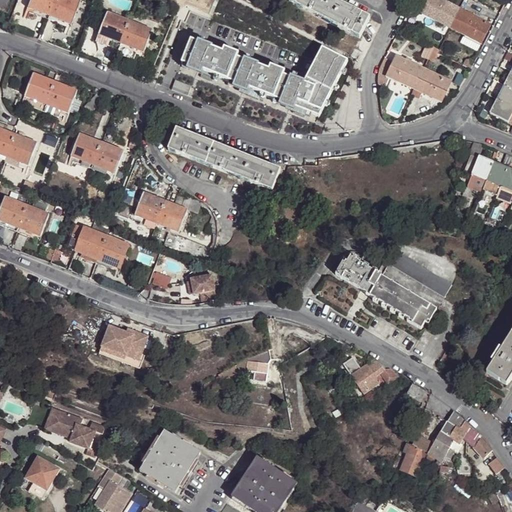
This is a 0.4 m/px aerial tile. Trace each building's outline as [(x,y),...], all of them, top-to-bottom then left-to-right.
[(49,17),(55,0),(30,0),(28,8),(49,17)] [(80,2),(75,0),(55,0),(49,17),(71,25),(80,2)] [(282,0),(361,39),(371,19),(346,7),(332,0),(282,0)] [(441,0),(425,0),(419,12),(481,44),(491,25),(488,24),(481,20),(480,19),(474,17),(460,9),(441,0)] [(48,21),(49,17),(28,8),(24,16),(28,17),(29,13),(48,21)] [(484,14),(478,11),(475,17),(480,19),(481,20),(484,14)] [(122,44),(131,21),(109,13),(100,36),(122,44)] [(71,25),(49,17),(48,21),(66,27),(65,32),(69,33),(71,25)] [(153,30),(131,21),(122,44),(144,53),(153,30)] [(120,48),(122,44),(100,36),(97,43),(100,45),(102,41),(120,48)] [(308,86),(195,40),(186,64),(206,72),(204,78),(216,82),(218,77),(240,85),(238,91),(250,96),(252,90),(264,95),(262,101),(296,114),(298,109),(323,118),(352,63),(327,50),(308,86)] [(421,51),(428,54),(432,45),(426,41),(421,51)] [(144,53),(122,44),(120,48),(139,56),(138,59),(142,61),(144,53)] [(432,45),(428,54),(426,58),(431,60),(437,47),(432,45)] [(389,77),(388,77),(395,62),(392,61),(386,58),(380,71),(379,81),(379,84),(384,87),(389,77)] [(395,62),(388,77),(389,77),(416,91),(414,95),(422,99),(424,95),(442,103),(452,83),(397,58),(395,62)] [(26,97),(47,105),(56,83),(34,74),(26,97)] [(179,81),(175,91),(192,97),(196,88),(179,81)] [(47,105),(70,114),(79,92),(56,83),(47,105)] [(511,91),(505,88),(498,101),(511,109),(511,91)] [(85,118),(105,101),(98,94),(79,111),(85,118)] [(28,103),(46,109),(47,105),(26,97),(23,103),(27,105),(28,103)] [(511,118),(511,109),(498,101),(491,115),(509,124),(511,118)] [(47,105),(46,109),(65,117),(64,121),(67,122),(70,114),(47,105)] [(0,154),(7,157),(16,135),(0,128),(0,154)] [(282,172),(178,131),(169,152),(273,193),(282,172)] [(72,157),(94,165),(103,143),(80,134),(72,157)] [(7,157),(29,166),(38,144),(16,135),(7,157)] [(94,165),(116,174),(125,151),(103,143),(94,165)] [(479,159),(480,158),(482,152),(475,149),(472,156),(479,159)] [(465,173),(472,177),(479,159),(472,156),(465,173)] [(7,157),(5,162),(24,169),(23,173),(26,174),(29,166),(7,157)] [(74,162),(92,170),(94,165),(72,157),(68,165),(71,166),(74,162)] [(481,196),(494,164),(480,158),(479,159),(472,177),(467,190),(476,194),(481,196)] [(508,170),(511,162),(505,159),(501,167),(508,170)] [(501,167),(494,164),(481,196),(495,201),(508,170),(501,167)] [(94,165),(92,170),(111,177),(109,182),(113,183),(116,174),(94,165)] [(509,207),(511,201),(511,171),(508,170),(495,201),(509,207)] [(163,189),(159,199),(166,201),(170,192),(163,189)] [(476,194),(467,190),(464,198),(472,201),(476,194)] [(159,199),(144,193),(141,201),(138,208),(135,215),(158,223),(166,201),(159,199)] [(0,221),(18,229),(27,206),(0,195),(0,221)] [(185,195),(181,207),(189,209),(191,201),(185,195)] [(141,201),(131,198),(129,204),(138,208),(141,201)] [(181,207),(166,201),(158,223),(179,232),(189,209),(181,207)] [(195,204),(192,211),(199,213),(200,208),(195,204)] [(48,215),(27,206),(18,229),(39,237),(48,215)] [(137,222),(155,229),(158,223),(135,215),(132,225),(135,226),(137,222)] [(109,224),(111,225),(124,230),(127,223),(112,217),(109,224)] [(206,230),(219,236),(217,226),(211,217),(206,230)] [(487,220),(482,233),(490,234),(494,226),(492,225),(493,223),(487,220)] [(0,226),(16,233),(18,229),(0,221),(0,226)] [(76,251),(97,260),(106,237),(109,231),(89,223),(86,229),(76,225),(68,246),(76,250),(76,251)] [(158,223),(155,229),(177,237),(179,232),(158,223)] [(498,235),(511,238),(511,232),(501,228),(498,235)] [(18,229),(16,233),(34,241),(33,245),(36,246),(39,237),(18,229)] [(97,260),(120,269),(129,246),(106,237),(97,260)] [(202,261),(208,263),(212,252),(189,243),(188,245),(181,242),(181,244),(175,241),(172,249),(177,251),(184,254),(190,257),(196,259),(202,261)] [(78,257),(96,264),(97,260),(76,251),(72,259),(76,261),(78,257)] [(45,261),(51,263),(55,254),(49,252),(45,261)] [(55,254),(51,263),(68,270),(71,264),(67,263),(69,258),(55,252),(55,254)] [(399,252),(391,265),(446,299),(454,287),(399,252)] [(413,323),(412,325),(421,331),(427,322),(431,325),(438,312),(383,278),(384,277),(358,260),(359,259),(353,256),(347,265),(343,263),(336,274),(371,296),(370,298),(413,323)] [(97,260),(96,264),(114,271),(113,274),(117,276),(120,269),(97,260)] [(212,277),(191,282),(195,297),(216,292),(212,277)] [(140,349),(145,350),(148,339),(136,334),(135,337),(127,334),(110,328),(100,355),(113,360),(114,357),(138,366),(140,362),(135,360),(140,349)] [(511,333),(502,349),(493,363),(487,373),(506,386),(511,376),(511,333)] [(491,361),(493,363),(502,349),(499,348),(491,361)] [(140,362),(145,350),(140,349),(135,360),(140,362)] [(271,361),(271,352),(248,363),(248,364),(268,365),(271,361)] [(137,369),(138,366),(114,357),(113,360),(137,369)] [(344,365),(352,377),(362,370),(354,359),(344,365)] [(240,367),(239,374),(247,375),(247,373),(248,364),(248,363),(240,367)] [(268,365),(248,364),(247,373),(257,374),(267,375),(268,365)] [(377,378),(382,375),(388,371),(383,365),(372,372),(377,378)] [(380,384),(377,378),(372,372),(368,366),(362,370),(352,377),(365,394),(380,384)] [(240,367),(216,379),(223,382),(239,374),(240,367)] [(386,378),(391,384),(402,376),(390,369),(388,371),(382,375),(386,378)] [(267,375),(257,374),(256,382),(266,384),(267,375)] [(60,387),(48,382),(43,395),(55,400),(60,387)] [(427,392),(413,383),(407,395),(422,403),(427,392)] [(45,428),(52,431),(56,420),(60,410),(53,408),(51,412),(45,428)] [(56,420),(52,431),(67,437),(68,436),(68,434),(73,436),(71,439),(71,441),(70,443),(73,445),(89,451),(92,443),(96,432),(89,429),(81,426),(84,420),(60,410),(56,420)] [(464,420),(454,413),(447,421),(441,433),(450,439),(457,427),(467,435),(463,440),(464,441),(468,444),(483,459),(492,452),(484,437),(471,428),(464,420)] [(92,423),(89,429),(96,432),(102,434),(104,428),(92,423)] [(460,445),(464,441),(463,440),(467,435),(457,427),(450,439),(460,445)] [(164,431),(154,449),(148,458),(139,472),(176,494),(190,470),(200,453),(164,431)] [(450,439),(441,433),(434,445),(429,454),(436,458),(439,459),(443,461),(444,460),(450,451),(453,453),(456,456),(462,446),(460,445),(450,439)] [(429,454),(434,445),(418,435),(412,445),(426,452),(429,454)] [(60,454),(36,440),(32,447),(57,461),(60,454)] [(92,443),(89,451),(87,455),(95,458),(100,446),(92,443)] [(412,445),(411,444),(401,470),(416,476),(420,468),(424,459),(426,452),(412,445)] [(148,458),(154,449),(151,446),(145,456),(148,458)] [(450,451),(444,460),(449,462),(453,453),(450,451)] [(46,491),(47,492),(50,487),(60,470),(38,457),(25,479),(33,484),(46,491)] [(278,511),(282,508),(287,499),(297,484),(257,458),(231,498),(252,511),(278,511)] [(429,461),(424,459),(420,468),(426,470),(429,461)] [(505,470),(497,460),(490,465),(498,475),(505,470)] [(442,466),(441,470),(440,481),(448,483),(450,475),(449,474),(450,468),(442,466)] [(192,472),(190,470),(176,494),(178,495),(192,472)] [(505,470),(498,475),(501,479),(508,473),(505,470)] [(108,471),(105,479),(117,486),(122,479),(108,471)] [(105,479),(98,488),(104,491),(95,507),(103,511),(121,511),(133,494),(123,489),(117,486),(105,479)] [(44,498),(47,492),(46,491),(33,484),(30,491),(40,496),(44,498)] [(496,493),(501,508),(507,506),(502,491),(496,493)] [(383,501),(374,493),(366,505),(376,511),(383,501)] [(252,511),(231,498),(221,511),(252,511)] [(290,501),(287,499),(282,508),(284,510),(290,501)]
